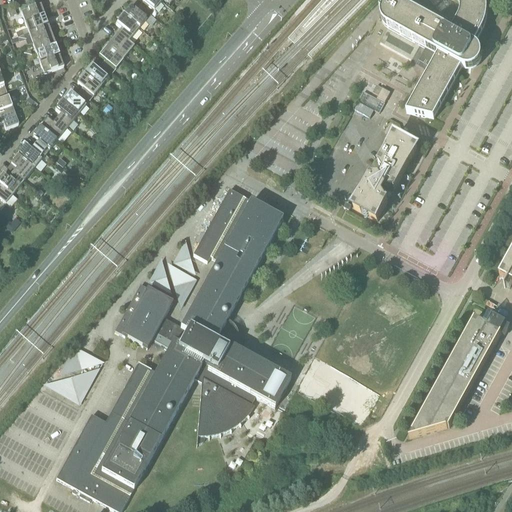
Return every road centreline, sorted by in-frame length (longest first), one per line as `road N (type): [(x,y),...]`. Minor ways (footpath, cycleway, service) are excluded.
road 1 (secondary): [(56,256),(276,18)]
road 2 (secondary): [(264,8),(99,194),(56,256)]
road 3 (track): [(168,511),(365,438)]
road 4 (unclassified): [(365,438),(384,429),(459,295)]
road 5 (unclassified): [(459,295),(309,215)]
road 6 (residential): [(86,41),(85,57),(3,152)]
